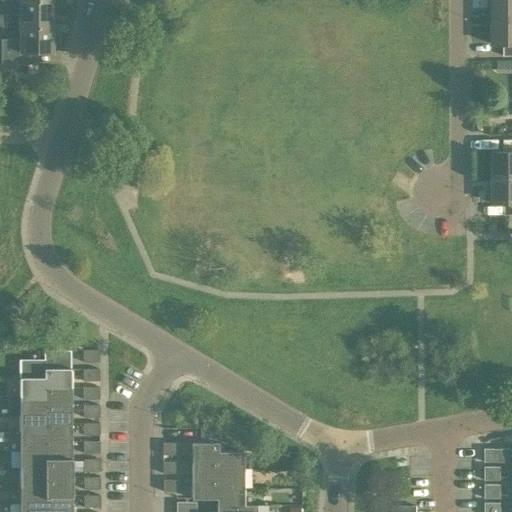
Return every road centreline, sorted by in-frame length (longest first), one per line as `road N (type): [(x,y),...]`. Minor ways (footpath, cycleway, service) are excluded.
road 1 (residential): [(173,353),(49,266),(40,214),(62,139)]
road 2 (residential): [(456,203),(455,0)]
road 3 (residential): [(334,452),(173,353)]
road 4 (residential): [(141,511),(141,409),(173,353)]
road 5 (residential): [(62,139),(108,0)]
